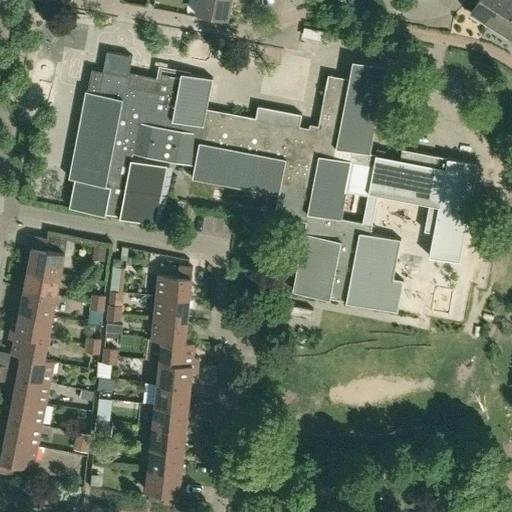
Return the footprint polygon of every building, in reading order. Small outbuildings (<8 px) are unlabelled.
[(230,0),(197,0),(195,11),(227,18),(230,0)] [(490,22),(491,23),(505,0),(476,0),(470,9),(473,11),(471,15),(487,25),(490,22)] [(511,34),(511,0),(505,0),(491,23),(492,23),(490,27),(506,37),(508,34),(511,36),(511,34)] [(326,42),(328,31),(305,27),(302,38),(326,42)] [(74,178),(69,206),(105,213),(107,206),(120,208),(119,216),(155,223),(161,194),(126,187),(132,152),(156,157),(194,164),(191,177),(217,182),(230,112),(206,107),(212,77),(181,71),(180,76),(169,74),(168,79),(128,71),(131,55),(106,50),(102,70),(91,68),(87,90),(85,89),(68,177),(74,178)] [(299,125),(301,113),(257,105),(255,117),(230,112),(217,182),(277,194),(273,214),(305,220),(294,283),(292,290),(329,297),(329,296),(336,297),(336,298),(337,298),(345,299),(345,300),(346,301),(396,310),(402,279),(392,277),(400,238),(369,232),(371,223),(373,223),(379,194),(429,203),(424,230),(433,232),(429,256),(458,262),(477,162),(401,148),(399,158),(369,153),(386,66),(352,59),(348,78),(343,77),(327,74),(321,105),(317,129),(299,125)] [(33,235),(27,266),(60,273),(64,251),(46,247),(48,238),(33,235)] [(120,258),(113,258),(112,265),(120,266),(120,258)] [(155,294),(189,297),(192,266),(178,264),(177,274),(158,272),(155,294)] [(27,266),(23,287),(56,294),(60,273),(27,266)] [(52,315),(56,294),(23,287),(19,309),(52,315)] [(91,300),(103,302),(104,294),(91,293),(91,300)] [(155,294),(153,315),(187,319),(189,297),(155,294)] [(103,302),(91,300),(90,308),(103,309),(103,302)] [(107,311),(120,312),(121,305),(108,303),(107,311)] [(289,314),(311,319),(313,309),(291,304),(289,314)] [(52,315),(19,309),(17,322),(11,321),(10,329),(48,336),(52,315)] [(120,312),(107,311),(107,318),(119,319),(120,312)] [(184,341),(184,340),(187,319),(153,315),(151,338),(161,339),(184,341)] [(106,323),(105,331),(122,333),(122,324),(113,323),(106,323)] [(11,352),(21,354),(21,353),(44,358),(44,357),(48,336),(10,329),(9,337),(14,338),(11,352)] [(87,336),(86,344),(99,345),(100,338),(87,336)] [(161,339),(159,360),(197,364),(198,356),(193,356),(194,341),(184,340),(184,341),(161,339)] [(99,345),(86,344),(86,351),(98,352),(99,345)] [(104,347),(103,354),(116,356),(116,348),(104,347)] [(21,353),(21,354),(16,375),(49,381),(54,359),(44,357),(44,358),(21,353)] [(116,356),(103,354),(102,361),(115,363),(116,356)] [(197,364),(159,360),(156,381),(190,385),(191,371),(196,371),(197,364)] [(16,375),(12,396),(45,402),(49,381),(16,375)] [(156,381),(154,403),(187,407),(190,385),(156,381)] [(12,396),(8,417),(41,423),(45,402),(12,396)] [(199,408),(212,409),(213,402),(200,400),(199,408)] [(154,403),(152,424),(185,428),(187,407),(154,403)] [(212,409),(199,408),(199,415),(211,416),(212,409)] [(8,417),(4,438),(37,445),(41,423),(8,417)] [(152,424),(150,446),(183,449),(185,428),(152,424)] [(33,467),(37,445),(4,438),(0,460),(0,470),(12,472),(14,463),(33,467)] [(195,451),(207,452),(208,445),(196,443),(195,451)] [(150,446),(147,467),(181,471),(183,449),(150,446)] [(207,452),(195,451),(194,458),(207,459),(207,452)] [(177,503),(181,471),(147,467),(145,490),(164,491),(163,501),(177,503)]
